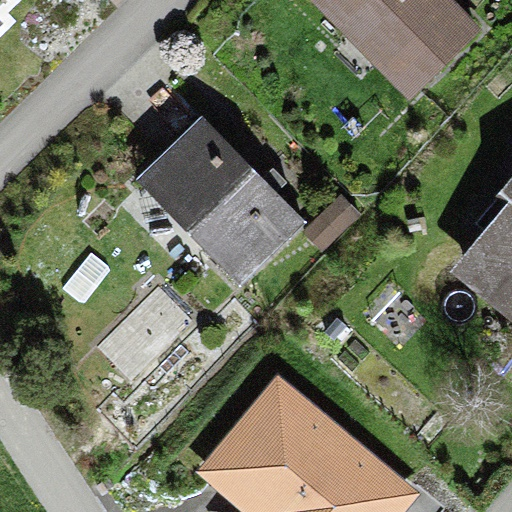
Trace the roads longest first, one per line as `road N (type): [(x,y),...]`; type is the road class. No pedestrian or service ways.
road 1 (residential): [(0,158),(161,0)]
road 2 (residential): [(80,511),(0,387)]
